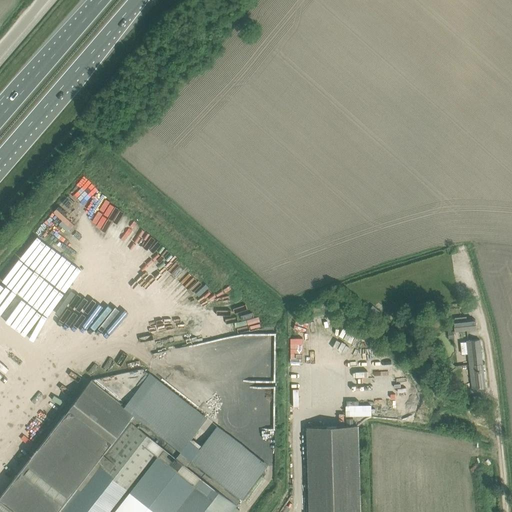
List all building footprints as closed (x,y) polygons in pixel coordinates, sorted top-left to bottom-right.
[(368,312),(376,318),(381,312),(373,305),(368,312)] [(476,328),(475,319),(458,322),(454,322),(455,331),(476,328)] [(335,342),(331,354),(341,357),(350,330),(341,327),(336,342),(335,342)] [(472,389),(485,388),(480,339),(467,341),(467,342),(461,342),(462,354),(468,353),(471,379),(472,389)] [(14,479),(0,496),(0,511),(237,511),(239,511),(235,507),(237,504),(267,466),(216,427),(200,449),(189,440),(206,419),(142,369),(92,380),(14,479)] [(44,397),(62,377),(57,373),(40,393),(44,397)] [(359,511),(357,426),(357,425),(353,425),(353,418),(347,418),(347,425),(306,427),(308,511),(359,511)]
